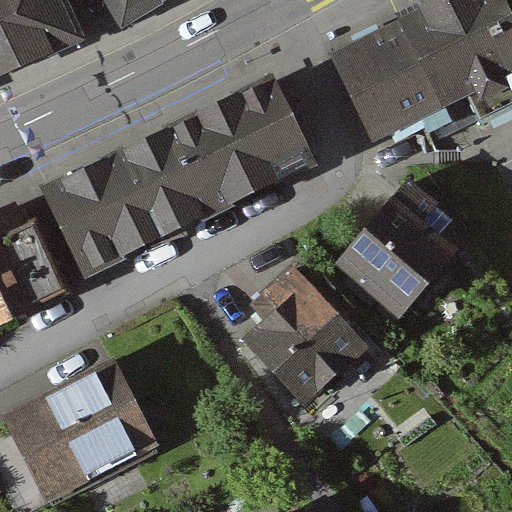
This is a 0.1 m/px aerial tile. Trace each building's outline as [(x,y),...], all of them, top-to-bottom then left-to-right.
[(0,0),(0,80),(78,43),(57,0),(0,0)] [(173,0),(111,0),(128,27),(173,0)] [(476,0),(471,3),(345,66),(383,141),(511,76),(511,13),(505,0),(476,0)] [(323,165),(284,87),(53,202),(92,280),(323,165)] [(335,262),(399,317),(458,249),(424,219),(439,202),(410,177),(335,262)] [(0,328),(63,296),(20,213),(0,223),(0,328)] [(381,364),(299,273),(267,302),(290,328),(263,352),(322,417),(381,364)] [(161,454),(119,373),(11,428),(53,510),(161,454)]
